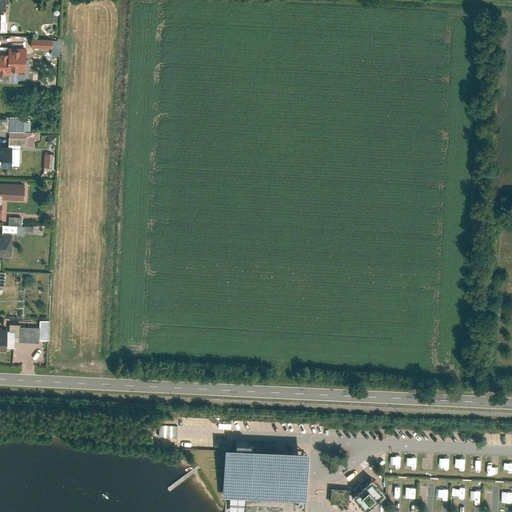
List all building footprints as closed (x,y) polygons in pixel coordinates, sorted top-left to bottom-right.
[(35,36),(34,46),(56,47),(57,37),(35,36)] [(0,82),(9,83),(10,70),(27,71),(28,47),(0,45),(0,82)] [(29,116),(0,114),(0,129),(12,130),(12,145),(0,144),(0,166),(16,167),(16,164),(23,164),(24,144),(35,144),(36,138),(42,139),(42,131),(28,130),(29,116)] [(55,152),(47,151),(46,169),(55,169),(55,152)] [(0,217),(3,218),(4,200),(23,201),(24,183),(0,181),(0,217)] [(5,232),(0,232),(0,253),(16,254),(17,233),(37,233),(37,225),(26,224),(26,215),(13,215),(12,223),(5,223),(5,232)] [(0,269),(0,284),(9,285),(10,270),(0,269)] [(0,328),(0,350),(7,350),(7,340),(39,341),(40,338),(46,339),(47,321),(39,320),(39,327),(8,325),(7,329),(0,328)] [(306,453),(223,450),(221,503),(304,506),(306,453)] [(354,491),(347,496),(360,511),(380,494),(366,478),(357,485),(354,481),(349,486),(354,491)] [(417,487),(407,486),(406,496),(417,497),(417,487)] [(466,499),(467,489),(457,488),(456,498),(466,499)] [(489,490),(489,499),(499,500),(499,490),(489,490)]
